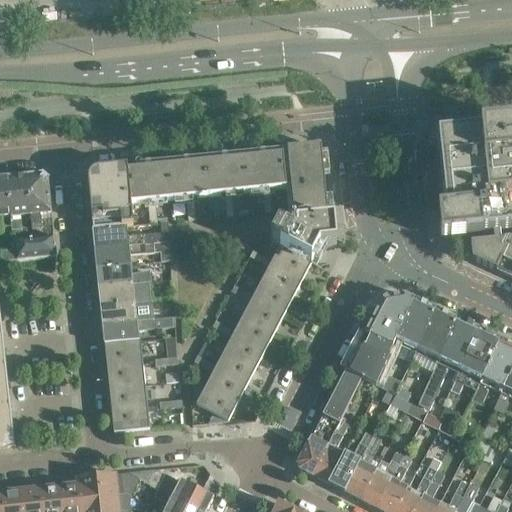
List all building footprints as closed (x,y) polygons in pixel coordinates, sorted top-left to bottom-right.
[(445,213),(437,214),(440,241),(511,233),(511,210),(511,206),(507,207),(506,200),(511,199),(511,126),(493,129),(479,130),(480,134),(437,138),(445,213)] [(286,191),(287,191),(291,229),(288,233),(279,228),(275,236),(313,256),(319,246),(323,245),(324,250),(327,249),(337,248),(335,224),(334,224),(329,225),(329,222),(327,204),(324,176),(323,168),(322,162),(322,153),(321,149),(311,150),(306,151),(288,152),(139,168),(128,169),(128,174),(132,207),(149,205),(150,215),(157,215),(156,205),(168,203),(187,201),(188,211),(195,211),(194,201),(206,199),(225,198),(226,207),(233,207),(232,197),(244,195),(263,194),(264,203),(271,203),(270,193),(286,191)] [(94,232),(127,228),(134,228),(132,207),(128,174),(128,169),(116,170),(98,172),(94,173),(91,176),(89,180),(89,184),(90,192),(89,192),(93,232),(94,232)] [(42,177),(26,179),(30,218),(32,233),(33,241),(54,239),(48,182),(49,181),(43,176),(42,177)] [(26,179),(7,181),(11,220),(21,219),(22,234),(32,233),(30,218),(26,179)] [(7,181),(0,181),(0,236),(3,236),(3,235),(12,234),(11,220),(7,181)] [(272,214),(271,203),(264,203),(265,214),(272,214)] [(234,217),(233,207),(226,207),(227,218),(234,218),(234,217)] [(196,221),(195,211),(188,211),(189,222),(196,222),(196,221)] [(157,221),(157,215),(150,215),(151,226),(158,225),(157,221)] [(127,228),(94,232),(93,232),(95,251),(129,248),(169,244),(167,225),(159,226),(160,236),(129,239),(128,238),(127,228)] [(275,236),(272,242),(271,244),(280,249),(273,263),(304,280),(311,267),(312,266),(316,258),(313,256),(275,236)] [(14,243),(15,254),(0,255),(0,265),(16,264),(56,260),(54,239),(14,243)] [(511,240),(470,245),(472,262),(496,273),(497,273),(511,279),(511,240)] [(129,248),(95,251),(97,270),(131,267),(131,258),(162,254),(162,263),(171,262),(169,244),(154,246),(129,248)] [(263,258),(253,253),(250,259),(260,264),(263,258)] [(304,280),(273,263),(263,258),(260,264),(269,269),(262,282),(294,299),(304,280)] [(131,267),(97,270),(99,290),(150,284),(149,275),(132,276),(131,267)] [(262,282),(254,298),(286,315),(294,299),(262,282)] [(150,284),(99,290),(101,309),(135,305),(151,303),(150,284)] [(245,293),(235,288),(231,294),(241,299),(245,293)] [(286,315),(254,298),(245,293),(241,299),(251,304),(244,317),(276,334),(286,315)] [(382,303),(365,336),(393,349),(394,346),(396,342),(414,301),(406,297),(387,299),(382,303)] [(396,342),(394,346),(414,356),(416,352),(435,311),(414,301),(396,342)] [(135,305),(101,309),(103,327),(137,323),(153,322),(152,313),(136,314),(135,305)] [(435,311),(416,352),(414,356),(436,366),(457,321),(435,311)] [(163,312),(152,313),(153,322),(164,321),(163,312)] [(244,317),(236,333),(267,350),(276,334),(244,317)] [(137,323),(103,327),(105,346),(139,343),(138,333),(173,330),(173,321),(154,322),(153,322),(137,323)] [(479,330),(457,321),(436,366),(428,384),(437,388),(446,370),(458,375),(479,330)] [(222,334),(226,328),(217,323),(216,323),(213,329),(222,334)] [(267,350),(236,333),(226,328),(223,334),(232,339),(225,352),(257,369),(267,350)] [(500,340),(479,330),(458,375),(479,385),(481,382),(500,340)] [(384,370),(393,349),(365,336),(346,373),(362,381),(377,388),(384,370)] [(168,361),(178,359),(176,340),(166,341),(168,361)] [(511,345),(500,340),(481,382),(472,403),(481,406),(488,390),(500,395),(502,391),(511,370),(511,345)] [(139,343),(105,346),(107,369),(143,365),(141,343),(139,343)] [(225,352),(217,368),(249,385),(257,369),(225,352)] [(204,369),(207,363),(204,361),(198,358),(195,364),(204,369)] [(168,361),(167,361),(168,368),(179,367),(178,359),(168,361)] [(167,361),(156,362),(157,369),(168,368),(167,361)] [(249,385),(217,368),(208,363),(205,369),(214,374),(207,388),(238,405),(249,385)] [(107,369),(108,381),(109,391),(146,387),(143,365),(107,369)] [(511,370),(502,391),(494,411),(503,416),(511,400),(511,370)] [(346,373),(334,397),(350,405),(362,381),(346,373)] [(178,375),(165,376),(166,385),(179,384),(178,375)] [(397,384),(383,378),(379,389),(392,395),(397,384)] [(458,398),(463,388),(455,384),(451,395),(458,398)] [(8,386),(0,387),(0,407),(10,406),(8,386)] [(146,387),(109,391),(112,414),(148,410),(146,387)] [(238,405),(207,388),(197,407),(214,416),(209,425),(209,426),(228,424),(238,405)] [(408,394),(399,390),(395,397),(416,407),(422,394),(411,389),(408,394)] [(392,398),(379,391),(371,406),(384,413),(392,398)] [(334,397),(323,417),(340,426),(343,420),(350,405),(334,397)] [(410,406),(394,398),(385,416),(393,420),(398,412),(405,416),(410,406)] [(442,409),(421,399),(417,409),(437,419),(442,409)] [(182,402),(171,403),(172,411),(183,409),(182,402)] [(171,403),(160,405),(161,412),(172,411),(171,403)] [(10,406),(0,407),(0,427),(12,426),(10,406)] [(426,415),(410,407),(406,416),(421,424),(426,415)] [(112,414),(113,424),(114,436),(150,432),(148,410),(112,414)] [(454,416),(443,410),(438,419),(450,424),(454,416)] [(323,417),(312,438),(298,465),(299,465),(301,469),(300,470),(313,477),(329,447),(340,426),(323,417)] [(441,424),(426,417),(421,425),(437,433),(441,424)] [(329,447),(313,477),(329,485),(345,456),(336,451),(350,424),(343,420),(340,426),(329,447)] [(457,432),(442,424),(438,433),(453,441),(457,432)] [(0,447),(7,447),(14,439),(12,426),(0,427),(0,447)] [(486,428),(480,441),(486,445),(494,431),(486,428)] [(453,442),(458,445),(464,443),(467,437),(458,432),(453,442)] [(345,456),(329,485),(345,493),(361,464),(373,440),(366,436),(352,460),(345,456)] [(361,464),(345,493),(361,502),(377,472),(368,468),(381,444),(373,440),(361,464)] [(490,448),(475,441),(470,449),(485,457),(490,448)] [(377,472),(361,502),(377,510),(393,481),(404,459),(395,455),(384,476),(377,472)] [(511,460),(506,457),(501,466),(511,471),(511,460)] [(393,481),(377,510),(380,511),(396,511),(408,489),(400,485),(412,463),(404,459),(393,481)] [(408,489),(396,511),(417,511),(425,497),(437,473),(440,466),(432,462),(416,493),(408,489)] [(159,490),(200,511),(206,511),(219,488),(214,481),(207,495),(155,472),(129,475),(141,481),(159,490)] [(425,497),(417,511),(437,511),(441,505),(432,501),(445,477),(437,473),(425,497)] [(141,481),(129,475),(121,475),(123,493),(131,497),(141,481)] [(117,476),(97,478),(100,511),(120,511),(121,511),(119,496),(119,494),(117,476)] [(77,480),(78,485),(81,511),(100,511),(97,478),(77,480)] [(81,511),(78,485),(60,487),(62,511),(81,511)] [(441,505),(437,511),(457,511),(469,490),(460,486),(448,509),(441,505)] [(62,511),(60,487),(41,489),(43,511),(62,511)] [(43,511),(41,489),(22,491),(24,511),(43,511)] [(200,511),(159,490),(154,499),(168,506),(165,511),(200,511)] [(457,511),(467,511),(476,493),(469,490),(457,511)] [(24,511),(22,491),(3,493),(4,511),(24,511)] [(123,494),(119,494),(119,496),(121,511),(131,511),(130,497),(123,494)] [(497,511),(500,507),(502,503),(493,499),(486,511),(497,511)] [(504,502),(501,508),(507,511),(510,505),(504,502)]
